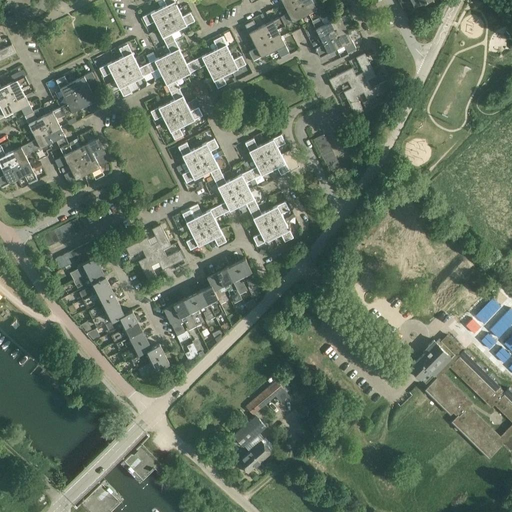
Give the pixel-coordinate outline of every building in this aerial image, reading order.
[(170,12),(179,8),(176,3),(177,2),(176,1),(175,2),(174,0),(163,0),(166,4),(159,8),(163,16),(167,15),(169,19),(172,17),(170,12)] [(301,7),(299,3),(295,5),(293,1),(284,5),(288,12),(281,16),(285,24),(301,16),(297,8),(301,7)] [(312,20),(320,16),(313,1),(304,5),(303,1),(299,3),(301,7),(297,8),(301,16),(308,13),(312,20)] [(165,21),(169,19),(167,15),(163,16),(159,8),(142,16),(143,17),(141,18),(145,26),(154,21),(158,29),(167,24),(165,21)] [(174,21),(178,29),(195,21),(190,12),(183,16),(179,8),(170,12),(172,17),(169,19),(170,23),(174,21)] [(340,36),(348,32),(344,24),(352,20),(348,12),(332,20),(336,28),(332,30),(334,34),(338,32),(340,36)] [(285,25),(285,24),(281,16),(265,24),(269,32),(265,34),(267,38),(271,36),(273,40),(281,36),(277,28),(283,25),(284,26),(285,25)] [(324,24),(321,18),(320,16),(312,20),(320,36),(328,32),(330,36),(334,34),(332,30),(336,28),(332,20),(324,24)] [(171,32),(178,29),(174,21),(170,23),(169,19),(165,21),(167,24),(158,29),(166,44),(175,40),(171,32)] [(269,32),(265,24),(257,28),(253,20),(245,24),(253,40),(261,36),(263,40),(267,38),(265,34),(269,32)] [(336,38),(334,34),(330,36),(328,32),(320,36),(324,44),(314,49),(315,50),(317,50),(320,56),(336,48),(332,40),(336,38)] [(332,40),(336,48),(343,44),(347,52),(356,48),(348,32),(340,36),(338,32),(334,34),(336,38),(332,40)] [(221,56),(230,52),(222,36),(213,40),(217,48),(210,51),(214,60),(218,58),(220,62),(224,60),(221,56)] [(269,42),(267,38),(263,40),(261,36),(253,40),(257,48),(249,52),(253,60),(269,52),(265,44),(269,42)] [(265,44),(269,52),(277,48),(281,56),(289,52),(281,36),(273,40),(271,36),(267,38),(269,42),(265,44)] [(175,60),(183,56),(175,40),(166,44),(170,52),(163,55),(167,64),(171,62),(173,66),(177,64),(175,60)] [(16,52),(12,44),(0,49),(0,60),(7,57),(8,59),(8,58),(8,57),(16,52)] [(127,64),(135,60),(127,44),(123,46),(122,45),(121,46),(122,46),(119,48),(123,56),(115,59),(119,68),(123,66),(125,70),(129,68),(127,64)] [(216,64),(220,62),(218,58),(214,60),(210,51),(194,60),(198,68),(206,64),(210,72),(218,68),(216,64)] [(225,64),(229,72),(246,64),(241,55),(234,59),(230,52),(221,56),(224,60),(220,62),(222,66),(225,64)] [(360,83),(368,80),(376,76),(369,62),(371,61),(370,60),(369,61),(364,53),(356,57),(363,71),(356,75),(360,83)] [(169,68),(173,66),(171,62),(167,64),(163,55),(147,63),(151,72),(159,68),(162,76),(171,72),(169,68)] [(198,68),(194,60),(186,63),(183,56),(175,60),(177,64),(173,66),(175,70),(178,68),(183,76),(198,68)] [(115,59),(99,68),(104,76),(111,72),(114,77),(110,79),(112,82),(115,80),(123,76),(121,72),(125,70),(123,66),(119,68),(115,59)] [(151,72),(147,63),(139,67),(135,60),(127,64),(129,68),(125,70),(127,74),(131,72),(135,80),(151,72)] [(222,76),(229,72),(225,64),(222,66),(220,62),(216,64),(218,68),(210,72),(218,88),(226,83),(222,76)] [(175,80),(183,76),(178,68),(175,70),(173,66),(169,68),(171,72),(162,76),(170,91),(180,87),(179,85),(178,86),(175,80)] [(360,83),(356,75),(352,67),(338,74),(337,73),(336,73),(337,75),(329,79),(333,87),(348,80),(351,87),(360,83)] [(112,82),(109,83),(113,92),(120,89),(123,96),(132,91),(128,84),(135,80),(131,72),(127,74),(125,70),(121,72),(123,76),(115,80),(112,82)] [(84,95),(92,91),(88,84),(96,80),(92,71),(76,79),(80,88),(76,90),(78,94),(82,92),(84,95)] [(17,100),(25,96),(21,87),(29,84),(25,75),(9,83),(13,92),(9,94),(11,98),(15,96),(17,100)] [(80,88),(76,79),(68,83),(64,75),(56,80),(64,95),(72,91),(74,96),(78,94),(76,90),(80,88)] [(390,88),(386,80),(372,87),(368,80),(360,83),(363,92),(367,100),(381,93),(382,94),(383,94),(382,92),(390,88)] [(13,92),(9,83),(1,87),(0,84),(0,98),(5,96),(8,100),(11,98),(9,94),(13,92)] [(356,96),(363,92),(360,83),(351,87),(349,89),(343,91),(351,105),(349,106),(349,107),(351,106),(355,114),(363,110),(356,96)] [(178,107),(187,103),(179,87),(180,87),(170,91),(174,99),(166,103),(171,111),(174,109),(176,113),(180,111),(178,107)] [(80,97),(78,94),(74,96),(72,91),(64,95),(68,103),(60,107),(64,115),(80,107),(76,99),(80,97)] [(76,99),(80,107),(88,104),(92,111),(100,107),(92,91),(84,95),(82,92),(78,94),(80,97),(76,99)] [(13,102),(11,98),(8,100),(5,96),(0,98),(0,105),(1,107),(0,107),(0,117),(13,111),(9,104),(13,102)] [(24,115),(33,111),(25,96),(17,100),(15,96),(11,98),(13,102),(9,104),(13,111),(21,108),(24,115)] [(172,115),(176,113),(174,109),(171,111),(166,103),(150,111),(155,119),(163,115),(166,123),(174,119),(172,115)] [(182,115),(186,123),(203,115),(198,106),(190,110),(187,103),(178,107),(180,111),(176,113),(178,117),(182,115)] [(57,119),(64,115),(60,107),(44,115),(48,123),(45,125),(46,128),(50,126),(52,130),(60,126),(57,119)] [(48,123),(44,115),(37,119),(33,111),(24,115),(32,131),(40,127),(42,130),(46,128),(45,125),(48,123)] [(179,127),(186,123),(182,115),(178,117),(176,113),(172,115),(174,119),(166,123),(174,139),(183,135),(179,127)] [(342,136),(352,131),(349,124),(338,129),(342,136)] [(60,147),(68,142),(60,126),(52,130),(50,126),(46,128),(48,132),(44,134),(49,143),(56,139),(60,147)] [(48,132),(46,128),(42,130),(40,127),(32,131),(36,139),(33,140),(29,142),(33,151),(49,143),(44,134),(48,132)] [(345,142),(355,137),(352,131),(342,136),(345,142)] [(316,145),(327,139),(324,133),(313,139),(316,145)] [(273,157),(281,153),(277,147),(285,143),(281,134),(265,142),(269,150),(265,152),(267,156),(271,154),(273,157)] [(80,146),(84,155),(80,157),(82,160),(86,158),(88,162),(96,157),(104,154),(100,147),(102,146),(98,137),(96,138),(80,146)] [(348,149),(359,143),(355,137),(345,142),(348,149)] [(206,161),(214,157),(211,150),(218,147),(214,138),(198,146),(202,154),(198,156),(200,160),(204,158),(206,161)] [(269,150),(265,142),(257,146),(253,138),(245,142),(253,158),(261,154),(263,157),(267,156),(265,152),(269,150)] [(68,142),(60,147),(64,155),(68,163),(76,158),(78,162),(82,160),(80,157),(84,155),(80,146),(80,145),(79,145),(76,139),(68,143),(68,142)] [(319,150),(330,145),(327,139),(316,145),(319,150)] [(25,155),(33,151),(29,142),(13,150),(17,158),(13,160),(15,164),(19,162),(20,166),(29,162),(25,155)] [(202,154),(198,146),(191,150),(187,142),(178,146),(186,162),(195,158),(196,161),(200,160),(198,156),(202,154)] [(351,155),(362,149),(359,143),(348,149),(351,155)] [(322,156),(333,150),(330,145),(319,150),(322,156)] [(17,158),(13,150),(5,154),(1,146),(0,146),(0,164),(1,166),(9,162),(11,166),(15,164),(13,160),(17,158)] [(324,161),(335,155),(333,150),(322,156),(324,161)] [(289,170),(281,154),(281,153),(273,157),(271,154),(267,156),(269,160),(265,161),(269,170),(277,167),(281,174),(289,170)] [(269,160),(267,156),(263,157),(261,154),(253,158),(257,166),(249,170),(253,178),(269,170),(265,161),(269,160)] [(327,166),(338,161),(335,155),(324,161),(327,166)] [(80,166),(84,174),(92,171),(95,178),(104,174),(96,157),(88,162),(86,158),(82,160),(84,164),(80,166)] [(214,178),(222,174),(214,157),(206,161),(204,158),(200,160),(202,164),(198,165),(203,174),(210,171),(214,178)] [(84,164),(82,160),(78,162),(76,158),(68,163),(72,170),(64,174),(68,182),(84,174),(80,166),(84,164)] [(202,164),(200,160),(196,161),(195,158),(186,162),(190,170),(182,174),(186,182),(203,174),(198,165),(202,164)] [(330,172),(341,166),(338,161),(327,166),(330,172)] [(17,168),(15,164),(11,166),(9,162),(1,166),(5,174),(0,176),(0,183),(1,186),(17,178),(13,170),(17,168)] [(13,170),(17,178),(24,175),(28,183),(37,178),(29,162),(20,166),(19,162),(15,164),(17,168),(13,170)] [(40,162),(33,166),(36,171),(43,167),(40,162)] [(333,177),(343,172),(341,166),(330,172),(333,177)] [(246,182),(253,178),(249,170),(233,178),(238,186),(234,188),(235,191),(239,189),(241,193),(249,189),(246,182)] [(238,186),(233,178),(226,181),(222,174),(214,178),(221,194),(230,190),(231,193),(235,191),(234,188),(238,186)] [(258,205),(257,205),(249,189),(241,193),(239,189),(235,191),(237,195),(234,197),(238,206),(245,202),(247,206),(249,209),(258,205)] [(237,195),(235,191),(231,193),(230,190),(221,194),(225,201),(218,205),(222,214),(238,206),(234,197),(237,195)] [(277,224),(285,220),(284,219),(281,213),(288,210),(288,212),(290,211),(289,209),(285,201),(269,209),(273,217),(269,219),(271,223),(275,221),(277,224)] [(215,217),(222,214),(218,205),(202,213),(206,221),(202,223),(204,227),(208,225),(210,228),(218,224),(215,217)] [(261,213),(258,205),(249,209),(256,223),(257,225),(265,221),(267,224),(271,223),(269,219),(273,217),(269,209),(261,213)] [(206,221),(202,213),(194,217),(191,209),(182,213),(190,229),(198,225),(200,228),(204,227),(202,223),(206,221)] [(76,232),(82,229),(77,218),(71,221),(76,232)] [(269,228),(273,237),(281,233),(285,241),(293,237),(289,228),(290,228),(289,226),(288,227),(286,223),(285,220),(277,224),(275,221),(271,223),(273,227),(269,228)] [(71,235),(76,232),(71,221),(65,224),(71,235)] [(273,227),(271,223),(267,224),(265,221),(257,225),(258,227),(261,233),(253,237),(257,245),(266,241),(267,241),(267,240),(273,237),(269,228),(273,227)] [(158,241),(151,244),(155,253),(163,249),(171,245),(163,230),(168,228),(165,223),(161,225),(160,224),(152,228),(156,235),(158,241)] [(65,237),(71,235),(65,224),(60,227),(65,237)] [(202,232),(207,241),(214,237),(218,245),(226,241),(218,224),(210,228),(208,225),(204,227),(206,231),(202,232)] [(206,231),(204,227),(200,228),(198,225),(190,229),(194,237),(186,241),(190,249),(207,241),(202,232),(206,231)] [(60,240),(65,237),(60,227),(54,229),(60,240)] [(54,243),(60,240),(54,229),(49,232),(54,243)] [(49,246),(54,243),(49,232),(43,235),(49,246)] [(155,253),(151,244),(147,237),(126,247),(130,256),(142,249),(146,257),(155,253)] [(96,251),(93,245),(91,241),(76,248),(81,259),(96,251)] [(74,262),(81,259),(76,248),(69,251),(74,262)] [(155,253),(159,261),(163,269),(183,258),(179,250),(167,256),(163,249),(155,253)] [(67,266),(74,262),(69,251),(62,255),(67,266)] [(151,265),(159,261),(155,253),(146,257),(138,261),(149,282),(157,277),(151,265)] [(60,269),(67,266),(62,255),(55,258),(60,269)] [(73,279),(101,266),(99,264),(98,265),(95,258),(96,257),(96,256),(77,266),(78,268),(70,272),(73,279)] [(251,288),(259,284),(245,257),(243,258),(243,259),(236,263),(236,262),(243,276),(248,274),(250,278),(247,280),(251,288)] [(237,279),(243,276),(236,262),(235,262),(236,263),(229,267),(228,265),(226,267),(240,294),(247,290),(243,281),(239,283),(237,279)] [(91,282),(105,276),(105,275),(104,276),(103,273),(100,269),(102,268),(101,266),(73,279),(77,287),(86,283),(87,285),(91,282)] [(217,271),(216,271),(217,273),(225,290),(228,289),(234,302),(242,298),(240,294),(226,267),(224,268),(224,269),(217,272),(217,271)] [(209,275),(207,276),(211,285),(212,285),(219,299),(221,303),(227,300),(223,291),(225,290),(217,273),(210,276),(209,275)] [(83,298),(110,285),(109,283),(108,283),(104,277),(106,276),(105,276),(91,282),(94,287),(89,289),(87,287),(79,291),(83,298)] [(219,304),(221,303),(219,299),(212,285),(211,285),(207,276),(209,281),(207,283),(209,287),(205,289),(204,288),(202,289),(215,316),(223,312),(219,304)] [(99,297),(101,301),(115,295),(117,293),(116,290),(112,292),(110,288),(111,287),(110,285),(83,298),(87,306),(95,302),(94,299),(99,297)] [(192,294),(193,295),(202,313),(203,312),(208,320),(215,316),(202,289),(199,290),(200,291),(193,295),(192,294)] [(92,317),(120,304),(118,302),(117,302),(114,296),(115,295),(101,301),(103,307),(98,309),(97,306),(89,311),(92,317)] [(185,297),(182,299),(196,326),(204,322),(200,314),(202,313),(193,295),(186,299),(185,297)] [(173,303),(180,318),(181,318),(182,322),(183,322),(185,322),(189,329),(196,326),(182,299),(180,300),(181,301),(174,304),(173,303)] [(166,307),(163,308),(177,335),(185,331),(181,323),(183,322),(182,322),(181,318),(180,318),(173,303),(174,305),(167,308),(166,307)] [(120,304),(92,317),(96,325),(104,321),(105,323),(110,321),(124,314),(132,309),(127,312),(126,309),(122,311),(119,307),(121,306),(120,304)] [(123,326),(137,319),(136,319),(134,315),(132,312),(134,312),(132,309),(124,314),(110,321),(105,323),(109,331),(118,326),(116,324),(121,322),(123,326)] [(115,342),(142,328),(141,326),(140,327),(136,320),(137,319),(123,326),(125,330),(121,333),(120,330),(111,334),(115,342)] [(133,345),(147,338),(145,338),(142,331),(143,331),(142,328),(115,342),(119,350),(127,345),(126,342),(130,340),(133,345)] [(430,348),(410,367),(426,383),(435,374),(438,377),(442,372),(449,365),(460,354),(457,351),(461,348),(447,335),(441,340),(439,339),(436,342),(434,340),(428,346),(430,348)] [(133,357),(151,347),(150,345),(149,346),(146,339),(147,338),(133,345),(135,350),(130,352),(129,349),(121,353),(125,361),(131,358),(133,357)] [(133,357),(131,358),(134,365),(136,364),(136,365),(145,360),(144,357),(148,355),(150,360),(163,353),(159,346),(161,346),(159,343),(151,347),(133,357)] [(185,354),(189,360),(199,355),(196,348),(190,351),(185,354)] [(438,377),(425,389),(426,390),(428,388),(429,388),(433,392),(440,399),(437,401),(438,402),(440,399),(441,400),(452,410),(449,413),(450,414),(453,410),(455,412),(458,415),(452,421),(453,422),(455,420),(457,422),(466,431),(464,433),(465,434),(467,431),(470,435),(478,443),(476,445),(477,446),(479,443),(490,454),(488,457),(489,457),(502,444),(501,444),(502,442),(504,441),(510,447),(511,445),(511,392),(510,390),(508,389),(509,388),(504,392),(501,389),(499,387),(501,386),(500,385),(499,386),(489,376),(488,375),(489,374),(488,373),(487,374),(476,364),(476,363),(477,362),(476,362),(475,363),(464,352),(465,350),(464,350),(460,354),(449,365),(491,407),(494,404),(511,421),(511,424),(500,437),(469,406),(473,402),(442,372),(438,377)] [(147,364),(138,368),(142,376),(169,363),(168,360),(167,360),(163,354),(164,353),(164,352),(163,353),(150,360),(151,362),(147,364)] [(269,387),(246,406),(253,413),(260,407),(274,394),(282,387),(286,392),(290,389),(291,388),(280,376),(280,377),(278,378),(269,387)] [(253,426),(238,439),(243,446),(251,439),(266,426),(259,419),(256,415),(249,421),(253,426)] [(401,445),(388,432),(380,439),(393,452),(401,445)] [(393,452),(380,439),(373,446),(386,460),(393,452)] [(248,472),(271,452),(261,440),(238,461),(248,472)] [(107,444),(122,460),(124,458),(109,443),(107,444)] [(386,460),(373,446),(366,453),(377,467),(386,460)] [(377,467),(366,453),(358,460),(369,475),(377,467)] [(369,475),(358,460),(351,468),(361,482),(369,475)] [(428,483),(436,475),(422,462),(415,471),(428,483)] [(83,468),(98,484),(99,482),(84,467),(83,468)] [(361,482),(351,468),(342,476),(354,489),(361,482)] [(428,483),(415,471),(408,478),(421,491),(428,483)] [(421,491),(408,478),(401,486),(414,499),(421,491)] [(414,499),(401,486),(394,494),(407,507),(414,499)] [(468,511),(475,505),(461,493),(454,501),(465,511),(468,511)] [(402,511),(407,507),(394,494),(387,501),(396,511),(402,511)] [(465,511),(454,501),(447,510),(449,511),(465,511)]
